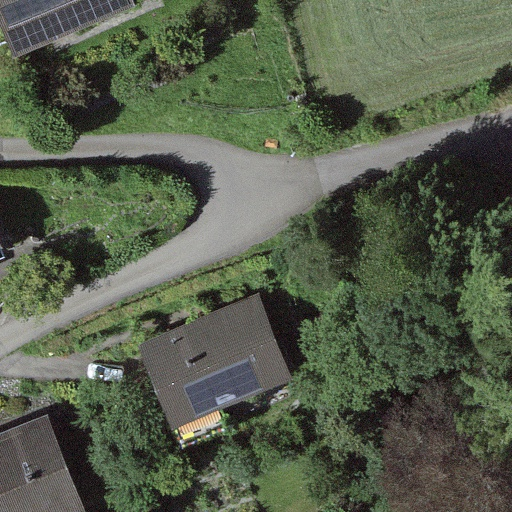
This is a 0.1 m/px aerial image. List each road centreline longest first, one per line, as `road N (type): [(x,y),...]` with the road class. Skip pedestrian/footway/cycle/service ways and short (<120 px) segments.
road 1 (residential): [(0,343),(270,206)]
road 2 (residential): [(270,206),(206,158),(85,149),(0,154)]
road 3 (residential): [(270,206),(321,178),(511,128)]
